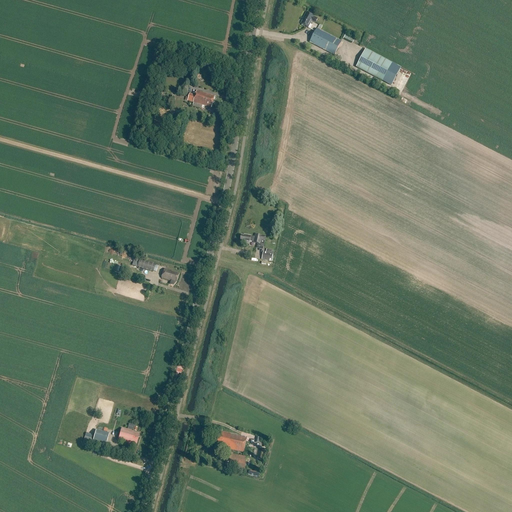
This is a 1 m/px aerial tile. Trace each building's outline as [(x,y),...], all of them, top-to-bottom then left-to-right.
[(303,20),(301,24),(308,27),(312,21),(316,23),(318,19),(314,17),(306,12),(302,20),(303,20)] [(317,29),(310,43),(334,56),(342,42),(317,29)] [(346,33),(343,39),(352,44),(355,38),(346,33)] [(366,49),(356,67),(392,86),(401,68),(366,49)] [(190,93),(188,101),(206,107),(207,105),(212,107),(215,96),(197,91),(196,95),(190,93)] [(255,234),(255,237),(251,236),(246,235),(246,236),(242,236),(241,240),(246,241),(246,242),(250,243),(250,241),(254,242),(257,243),(256,248),(263,250),(266,237),(255,234)] [(264,252),(262,260),(272,262),(274,251),(267,249),(266,252),(264,252)] [(137,267),(153,272),(155,264),(139,259),(137,267)] [(179,274),(172,272),(172,271),(165,269),(162,278),(169,281),(169,280),(171,281),(170,284),(173,285),(175,284),(176,282),(179,274)] [(121,428),(118,441),(135,446),(135,445),(136,445),(139,435),(133,433),(133,432),(121,428)] [(96,431),(93,440),(106,444),(109,434),(96,431)] [(225,447),(225,448),(244,452),(245,451),(246,451),(246,450),(245,450),(247,437),(222,432),(221,435),(219,435),(217,443),(222,444),(221,446),(225,447)] [(248,457),(231,454),(229,463),(240,466),(240,467),(246,468),(248,457)]
